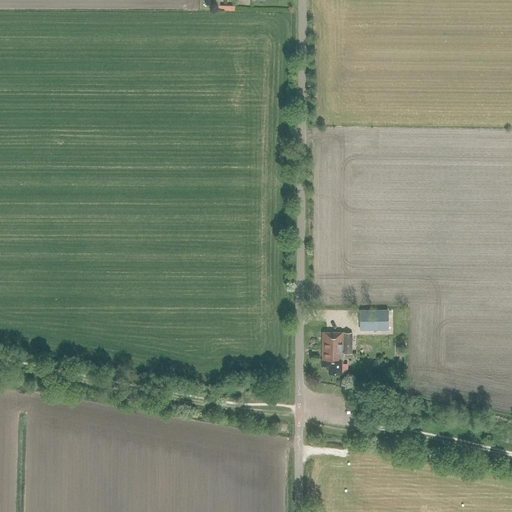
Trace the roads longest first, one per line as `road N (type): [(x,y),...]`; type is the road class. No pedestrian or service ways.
road 1 (tertiary): [(298,511),(302,0)]
road 2 (track): [(0,364),(244,409),(298,411)]
